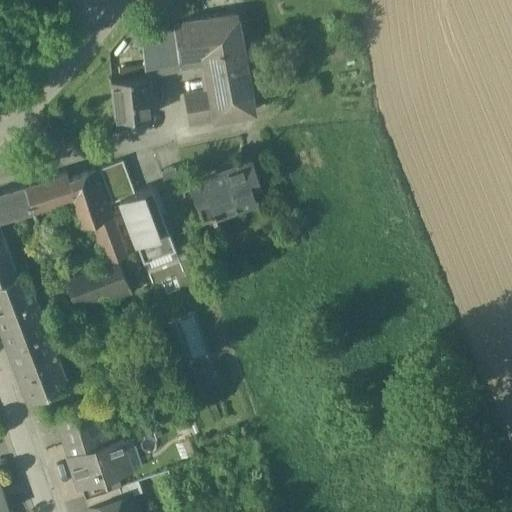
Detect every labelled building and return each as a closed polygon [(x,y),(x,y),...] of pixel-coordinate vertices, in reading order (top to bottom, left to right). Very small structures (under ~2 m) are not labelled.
[(234,15),(194,20),(199,58),(203,57),(205,70),(243,63),(234,15)] [(194,20),(173,23),(173,29),(142,33),(145,71),(158,69),(158,64),(199,58),(194,20)] [(243,63),(205,70),(208,91),(213,118),(214,119),(252,112),(243,63)] [(147,75),(111,79),(114,119),(151,115),(147,75)] [(208,91),(185,95),(190,122),(213,118),(208,91)] [(122,161),(100,169),(112,201),(120,199),(120,198),(134,193),(122,161)] [(251,162),(200,180),(202,184),(190,188),(201,218),(212,214),(214,218),(256,204),(250,186),(258,183),(251,162)] [(175,167),(161,171),(171,200),(185,195),(175,167)] [(96,170),(69,179),(67,174),(24,187),(32,208),(45,204),(73,197),(84,225),(94,222),(112,215),(113,215),(96,170)] [(134,193),(120,198),(120,199),(142,258),(174,246),(152,186),(134,193)] [(24,187),(0,194),(0,217),(32,208),(24,187)] [(112,215),(94,222),(108,261),(117,258),(126,254),(112,215)] [(0,281),(16,275),(0,231),(0,281)] [(110,265),(66,282),(78,313),(103,304),(132,292),(117,258),(108,261),(110,265)] [(16,275),(0,281),(0,327),(14,365),(15,365),(56,349),(26,271),(16,275)] [(78,313),(77,314),(80,322),(110,312),(103,304),(78,313)] [(110,312),(80,322),(87,340),(118,328),(111,313),(110,312)] [(56,349),(15,365),(28,399),(69,384),(56,349)] [(212,368),(195,374),(199,386),(216,379),(212,368)] [(89,403),(55,414),(65,445),(68,444),(99,433),(89,403)] [(109,430),(99,433),(68,444),(72,454),(110,441),(113,440),(109,430)] [(72,454),(68,455),(79,486),(121,471),(110,441),(72,454)] [(79,486),(79,487),(83,498),(85,497),(120,485),(125,484),(121,471),(79,486)] [(0,511),(11,511),(0,478),(0,511)] [(120,485),(85,497),(90,509),(124,497),(120,485)] [(124,497),(90,509),(90,511),(136,511),(131,495),(124,497)]
